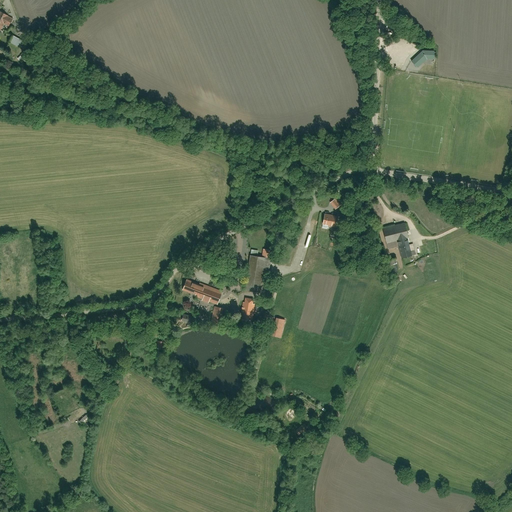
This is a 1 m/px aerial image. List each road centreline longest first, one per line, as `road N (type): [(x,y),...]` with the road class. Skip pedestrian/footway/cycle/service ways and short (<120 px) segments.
road 1 (residential): [(0,322),(153,298),(183,259),(371,169)]
road 2 (residential): [(380,0),(371,169)]
road 3 (track): [(142,302),(115,385),(72,421)]
road 4 (residential): [(371,169),(511,196)]
road 5 (track): [(270,311),(278,280),(296,264),(315,191)]
